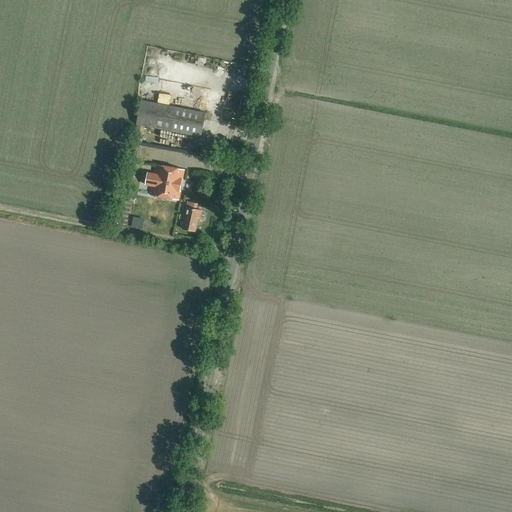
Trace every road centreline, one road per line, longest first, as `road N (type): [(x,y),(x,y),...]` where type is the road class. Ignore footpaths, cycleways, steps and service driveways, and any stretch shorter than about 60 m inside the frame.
road 1 (unclassified): [(183,511),(284,0)]
road 2 (track): [(234,253),(0,207)]
